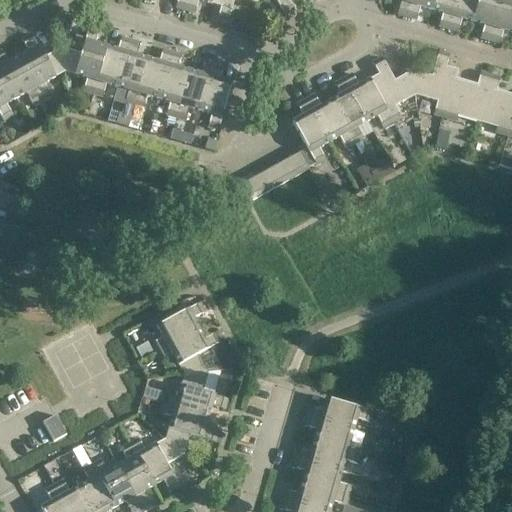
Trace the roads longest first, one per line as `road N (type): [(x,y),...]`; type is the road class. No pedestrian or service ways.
road 1 (residential): [(0,34),(56,7),(78,9),(265,60),(372,11),(375,0)]
road 2 (residential): [(245,511),(292,384)]
